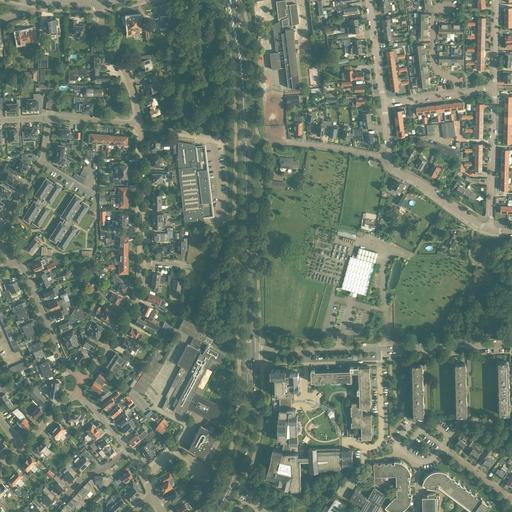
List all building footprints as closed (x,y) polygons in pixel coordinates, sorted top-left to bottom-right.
[(272,25),(275,46),(282,45),(283,51),(269,53),(271,69),(285,68),(288,88),(292,87),(292,89),(299,88),(295,54),(292,29),(295,28),(295,25),(299,24),(296,4),(289,5),(289,4),(286,4),(285,0),(276,1),(278,19),(277,19),(277,21),(272,25)] [(343,5),(335,6),(336,9),(337,15),(344,14),(356,13),(355,7),(343,9),(343,5)] [(336,9),(335,6),(332,6),(322,8),(323,14),(327,13),(327,11),(336,9)] [(167,13),(159,14),(160,27),(160,31),(167,30),(167,27),(169,27),(167,13)] [(389,19),(382,20),(383,26),(396,24),(396,22),(393,22),(393,19),(397,18),(399,18),(398,14),(390,15),(391,19),(389,19)] [(134,33),(140,32),(140,31),(140,28),(141,28),(140,15),(134,15),(134,16),(132,16),(127,16),(127,18),(124,18),(124,23),(127,23),(128,29),(129,34),(134,34),(134,33)] [(58,24),(57,20),(55,20),(50,21),(50,20),(48,19),(46,19),(45,20),(45,21),(45,25),(44,26),(44,29),(45,28),(46,32),(47,32),(47,33),(49,32),(52,31),(52,32),(53,34),(55,34),(56,32),(56,31),(56,24),(58,24)] [(80,26),(75,26),(75,21),(71,21),(71,27),(70,26),(70,33),(71,33),(78,33),(77,37),(78,37),(79,39),(82,39),(82,37),(83,37),(83,26),(80,26)] [(21,31),(20,30),(17,30),(16,32),(16,35),(14,36),(14,39),(17,39),(18,43),(22,43),(23,46),(25,47),(28,46),(29,46),(30,45),(29,41),(35,41),(33,33),(34,32),(33,29),(23,31),(21,31)] [(353,41),(353,44),(349,45),(349,41),(350,40),(350,37),(341,39),(342,42),(344,41),(345,48),(361,46),(360,40),(353,41)] [(361,49),(361,46),(345,48),(345,51),(349,51),(350,54),(361,53),(361,49)] [(105,55),(99,55),(99,56),(98,56),(98,55),(91,55),(91,69),(92,69),(92,70),(92,71),(98,72),(98,70),(101,70),(101,66),(99,65),(99,64),(109,64),(109,60),(105,60),(105,55)] [(139,67),(139,71),(149,69),(149,66),(151,65),(150,59),(139,61),(140,67),(139,67)] [(92,71),(92,70),(77,70),(77,71),(69,71),(69,84),(76,83),(75,76),(91,76),(91,81),(96,81),(96,82),(97,83),(98,83),(99,83),(100,83),(101,82),(101,81),(109,81),(109,74),(98,74),(98,72),(92,71)] [(362,72),(355,72),(355,73),(352,73),(352,70),(346,71),(347,80),(363,79),(363,76),(363,75),(363,73),(362,73),(362,72)] [(37,75),(30,74),(30,72),(24,72),(24,77),(29,78),(29,81),(36,81),(37,75)] [(145,92),(146,92),(147,92),(147,94),(157,92),(156,88),(158,88),(157,84),(156,78),(149,80),(150,83),(144,84),(145,88),(145,89),(145,90),(145,92)] [(341,82),(341,87),(346,87),(346,90),(351,89),(351,81),(341,82)] [(102,95),(102,89),(101,89),(101,88),(92,88),(88,88),(88,92),(92,92),(92,96),(101,96),(101,95),(102,95)] [(345,95),(345,98),(352,98),(352,106),(355,106),(360,106),(360,104),(364,104),(364,97),(356,97),(355,96),(352,96),(352,95),(345,95)] [(34,109),(39,109),(38,104),(41,104),(41,97),(38,98),(38,101),(32,102),(32,101),(30,101),(30,102),(27,102),(27,110),(31,110),(32,110),(34,109),(34,110),(34,109)] [(150,111),(151,114),(151,116),(152,116),(153,117),(155,116),(155,115),(160,113),(158,108),(156,109),(154,105),(158,104),(155,97),(152,98),(153,100),(146,103),(147,106),(150,105),(151,110),(150,111)] [(7,111),(18,110),(18,105),(20,105),(20,99),(16,99),(17,104),(7,104),(7,111)] [(93,108),(92,108),(93,103),(89,103),(89,102),(86,102),(86,101),(77,101),(77,110),(82,111),(92,112),(92,111),(93,111),(93,108)] [(444,111),(443,104),(436,105),(437,112),(438,116),(435,116),(436,119),(438,118),(438,119),(440,119),(440,115),(441,115),(441,112),(444,111)] [(361,114),(362,121),(370,120),(369,113),(361,114)] [(302,118),(294,118),(294,122),(293,134),(302,134),(302,122),(302,118)] [(367,127),(371,127),(370,120),(362,121),(363,124),(359,125),(360,128),(354,129),(354,132),(368,131),(367,127)] [(335,138),(337,129),(339,129),(339,126),(337,126),(330,124),(328,137),(332,137),(332,138),(334,138),(335,138)] [(323,135),(324,126),(316,125),(315,126),(314,127),(314,130),(314,131),(315,132),(317,132),(316,135),(323,135)] [(350,133),(350,132),(346,131),(347,129),(347,126),(343,126),(342,129),(343,129),(343,130),(342,130),(342,133),(341,138),(344,139),(345,140),(347,140),(348,140),(349,138),(352,138),(352,133),(350,133)] [(37,137),(37,128),(33,128),(29,128),(29,129),(25,129),(26,137),(23,137),(24,141),(32,140),(31,137),(37,137)] [(21,140),(18,140),(17,130),(17,129),(13,129),(13,130),(10,130),(10,134),(9,134),(9,138),(10,138),(10,141),(15,141),(15,144),(18,144),(18,146),(21,146),(21,140)] [(69,135),(69,130),(59,129),(58,136),(60,136),(60,137),(64,138),(64,136),(68,137),(68,139),(72,139),(72,135),(69,135)] [(411,129),(404,130),(397,131),(398,137),(405,136),(404,134),(408,133),(408,132),(411,132),(411,129)] [(373,142),(372,133),(368,134),(368,131),(354,132),(355,136),(363,135),(363,139),(366,139),(366,143),(367,143),(369,143),(369,142),(373,142)] [(88,133),(88,142),(89,142),(93,143),(93,147),(93,150),(91,150),(90,153),(94,153),(95,153),(95,152),(95,150),(95,147),(96,144),(96,134),(88,133)] [(120,150),(120,153),(122,153),(123,153),(124,145),(127,145),(128,145),(129,137),(127,136),(121,136),(120,146),(120,150)] [(159,139),(151,139),(151,149),(159,149),(159,146),(170,146),(170,140),(167,140),(161,140),(161,139),(159,139)] [(422,140),(420,146),(433,151),(435,145),(422,140)] [(178,168),(185,222),(197,221),(197,218),(213,216),(204,146),(195,147),(194,144),(177,141),(178,168)] [(437,142),(434,149),(459,159),(460,156),(460,152),(460,151),(460,142),(456,142),(456,146),(456,150),(437,142)] [(56,155),(66,159),(66,155),(63,155),(65,146),(58,145),(58,146),(57,146),(56,149),(57,149),(56,155)] [(408,152),(405,150),(402,156),(405,158),(404,160),(410,163),(414,155),(416,150),(412,148),(410,151),(409,151),(408,152)] [(69,160),(66,159),(56,155),(54,162),(59,164),(59,165),(62,166),(63,165),(64,163),(68,165),(69,160)] [(158,158),(158,156),(151,157),(151,165),(159,165),(159,163),(162,163),(162,158),(158,158)] [(26,159),(26,157),(22,158),(20,160),(18,158),(16,161),(19,163),(14,169),(21,173),(22,171),(23,172),(25,169),(26,169),(27,167),(26,166),(27,164),(24,162),(26,159)] [(422,159),(420,158),(415,166),(421,169),(426,162),(427,160),(423,157),(422,159)] [(279,169),(281,171),(283,171),(285,169),(285,166),(292,166),(291,167),(297,167),(298,161),(292,161),(292,159),(279,158),(279,165),(280,165),(279,169)] [(113,172),(127,172),(127,164),(127,163),(123,163),(123,164),(119,164),(119,165),(118,165),(118,168),(116,168),(116,171),(113,172)] [(435,177),(440,168),(433,164),(428,174),(435,177)] [(15,177),(12,175),(12,176),(10,174),(12,171),(5,166),(1,172),(6,176),(4,180),(5,181),(4,181),(7,183),(7,182),(14,187),(16,184),(17,184),(19,181),(18,181),(19,180),(15,178),(15,177)] [(127,173),(127,172),(113,172),(116,172),(116,178),(113,178),(113,182),(120,182),(120,179),(123,179),(123,178),(128,178),(127,177),(129,177),(129,173),(127,173)] [(152,181),(153,182),(157,182),(157,185),(164,185),(163,178),(166,178),(166,177),(169,177),(169,174),(166,174),(152,174),(153,178),(152,178),(151,179),(151,180),(151,181),(152,181)] [(49,209),(46,206),(48,202),(50,203),(61,186),(55,182),(53,186),(50,184),(51,182),(46,178),(35,196),(38,198),(35,202),(34,201),(33,200),(30,205),(31,206),(23,218),(29,222),(31,219),(34,220),(33,222),(38,226),(49,209)] [(390,186),(400,192),(404,184),(396,180),(394,183),(392,182),(390,186)] [(452,189),(462,195),(466,189),(460,185),(460,184),(457,182),(452,189)] [(10,194),(11,192),(6,188),(7,188),(0,184),(0,183),(0,193),(1,194),(0,194),(4,196),(7,198),(8,197),(9,198),(11,195),(10,194)] [(476,196),(466,189),(462,195),(472,202),(476,196)] [(395,203),(400,206),(407,195),(401,192),(395,203)] [(63,218),(64,218),(62,222),(60,221),(49,238),(55,242),(57,239),(60,241),(57,245),(63,249),(77,227),(73,225),(76,221),(77,222),(88,206),(82,202),(81,205),(78,203),(79,200),(80,198),(75,195),(61,216),(63,218)] [(374,232),(375,226),(367,224),(368,219),(362,219),(361,228),(374,232)] [(338,230),(337,234),(355,238),(356,234),(338,230)] [(447,245),(453,249),(458,241),(455,239),(456,236),(452,233),(448,238),(451,240),(447,245)] [(117,234),(115,234),(115,237),(118,237),(118,240),(114,240),(114,239),(106,239),(106,242),(114,242),(118,242),(128,242),(128,235),(128,234),(119,234),(117,234)] [(40,240),(35,236),(25,249),(30,253),(36,246),(38,247),(40,244),(39,243),(39,242),(40,240)] [(163,251),(166,251),(166,254),(172,254),(172,245),(166,245),(166,247),(154,247),(154,250),(153,251),(153,253),(154,253),(154,254),(163,254),(163,251)] [(368,295),(378,251),(360,247),(357,257),(350,256),(342,288),(352,290),(351,294),(357,296),(358,293),(368,295)] [(489,265),(495,252),(492,250),(485,247),(479,261),(489,265)] [(45,263),(44,259),(43,259),(32,264),(34,268),(33,269),(34,272),(35,271),(35,272),(43,268),(42,264),(45,263)] [(493,282),(495,275),(476,267),(473,273),(493,282)] [(49,272),(46,274),(45,272),(37,276),(39,282),(54,276),(55,275),(53,270),(49,272)] [(54,276),(39,282),(42,288),(50,285),(49,282),(52,281),(51,280),(55,278),(55,280),(65,277),(64,273),(54,276)] [(153,273),(152,280),(166,282),(170,282),(171,275),(166,274),(165,277),(161,277),(161,274),(153,273)] [(114,281),(113,285),(114,285),(113,289),(116,290),(116,291),(124,293),(127,285),(120,282),(120,280),(116,277),(114,281)] [(162,284),(165,284),(166,282),(152,280),(151,286),(154,286),(153,290),(161,291),(162,287),(158,286),(158,284),(162,284)] [(179,294),(181,281),(173,280),(171,293),(179,294)] [(18,285),(17,282),(16,282),(10,285),(13,293),(20,290),(17,285),(18,285)] [(57,291),(56,287),(53,289),(44,293),(47,299),(55,295),(58,294),(56,291),(57,291)] [(64,289),(64,291),(59,293),(60,297),(66,294),(66,293),(71,291),(69,287),(64,289)] [(107,293),(107,294),(113,297),(110,302),(117,306),(122,297),(109,290),(110,290),(107,288),(106,289),(104,288),(103,291),(105,292),(107,293)] [(8,290),(5,291),(8,297),(9,300),(11,304),(15,302),(16,302),(14,298),(12,299),(11,298),(12,298),(8,290)] [(165,312),(167,309),(158,305),(160,299),(157,297),(149,294),(147,300),(151,302),(155,304),(154,307),(165,312)] [(59,307),(59,306),(62,305),(63,309),(68,307),(70,306),(68,301),(66,302),(64,298),(59,301),(57,302),(57,301),(49,304),(52,310),(59,307)] [(11,304),(9,305),(10,308),(14,306),(16,312),(17,313),(24,310),(23,306),(26,305),(24,302),(16,305),(15,302),(11,304)] [(144,304),(140,312),(146,315),(145,317),(152,320),(156,311),(155,310),(144,304)] [(103,310),(102,312),(111,317),(115,310),(107,306),(104,310),(103,310)] [(68,307),(63,309),(60,311),(61,312),(54,315),(56,320),(63,317),(63,315),(69,313),(68,312),(70,312),(68,307)] [(69,324),(71,323),(77,319),(83,322),(84,322),(85,320),(84,320),(86,318),(87,318),(87,317),(86,316),(74,309),(71,315),(72,316),(68,318),(69,320),(68,321),(69,324)] [(20,320),(16,321),(18,324),(23,322),(22,319),(27,317),(24,310),(17,313),(17,315),(20,320)] [(107,323),(111,317),(102,312),(100,315),(101,316),(99,319),(107,323)] [(177,364),(181,366),(171,385),(173,386),(161,408),(171,413),(170,412),(171,409),(175,411),(182,414),(185,407),(208,419),(203,427),(208,430),(213,422),(214,422),(222,406),(192,391),(209,357),(220,362),(225,353),(224,353),(224,354),(211,347),(212,346),(210,345),(215,333),(213,332),(181,315),(174,329),(175,327),(193,337),(189,345),(187,344),(177,364)] [(145,325),(145,324),(152,328),(157,331),(159,326),(145,318),(144,321),(137,317),(134,323),(142,327),(144,324),(145,325)] [(25,331),(22,333),(22,334),(33,329),(31,325),(34,324),(33,321),(25,325),(23,322),(18,324),(19,327),(22,326),(25,331)] [(70,328),(69,324),(68,321),(58,325),(61,332),(70,328)] [(165,322),(162,327),(169,331),(172,326),(165,322)] [(90,325),(89,327),(100,334),(104,328),(96,323),(94,327),(90,325)] [(97,339),(100,334),(89,327),(88,329),(91,331),(89,335),(97,339)] [(139,337),(140,337),(142,335),(139,332),(136,330),(136,331),(132,328),(128,334),(137,340),(139,337)] [(26,334),(28,339),(19,343),(21,346),(25,344),(32,341),(34,340),(33,337),(36,336),(33,329),(22,334),(23,335),(26,334)] [(67,335),(63,337),(66,342),(76,338),(75,335),(74,335),(73,333),(72,333),(72,332),(71,332),(69,333),(68,334),(67,334),(67,335)] [(76,341),(77,340),(76,338),(66,342),(68,348),(72,346),(73,347),(78,345),(78,343),(76,341)] [(91,350),(95,343),(87,338),(83,345),(86,347),(87,347),(91,350)] [(130,341),(129,341),(125,338),(120,345),(128,350),(130,347),(135,351),(138,348),(132,344),(133,343),(130,341)] [(33,350),(30,352),(31,353),(41,349),(40,345),(43,343),(41,340),(33,344),(32,341),(25,344),(27,347),(31,345),(33,350)] [(82,352),(84,349),(80,346),(76,352),(77,352),(76,354),(77,354),(72,361),(76,364),(83,353),(82,352)] [(37,359),(33,360),(35,363),(41,360),(40,357),(44,355),(41,349),(31,353),(31,355),(35,354),(37,359)] [(87,356),(85,355),(87,351),(84,349),(82,352),(83,353),(76,364),(80,367),(87,356)] [(123,363),(123,362),(125,364),(128,359),(125,357),(124,359),(115,352),(111,358),(118,362),(120,360),(121,361),(121,362),(123,363)] [(157,352),(153,357),(160,362),(164,357),(157,352)] [(118,362),(111,358),(109,361),(116,366),(118,364),(123,367),(125,364),(123,362),(123,363),(121,362),(121,361),(120,360),(118,362)] [(42,370),(38,372),(39,373),(50,368),(48,364),(51,363),(50,360),(43,363),(41,360),(35,363),(36,366),(39,364),(42,370)] [(122,372),(123,371),(122,370),(122,369),(116,366),(109,361),(105,366),(113,371),(114,369),(117,371),(119,373),(121,371),(122,372)] [(510,414),(510,412),(509,367),(509,362),(499,362),(500,415),(510,414)] [(457,416),(467,416),(466,377),(466,363),(456,364),(457,416)] [(142,365),(137,371),(141,374),(145,367),(142,365)] [(424,417),(423,365),(413,365),(414,417),(424,417)] [(371,407),(370,395),(369,366),(350,367),(351,371),(361,370),(362,379),(361,379),(361,383),(361,386),(362,386),(362,395),(361,395),(362,403),(362,402),(363,407),(362,407),(371,407)] [(42,379),(43,382),(49,380),(48,377),(53,375),(50,368),(39,373),(39,374),(43,373),(45,378),(42,379)] [(275,394),(275,395),(277,395),(280,395),(281,410),(280,410),(279,411),(279,417),(278,432),(278,439),(281,439),(281,442),(285,442),(283,451),(276,449),(273,449),(271,456),(272,456),(269,470),(268,470),(267,476),(266,477),(279,480),(279,483),(285,485),(285,488),(289,489),(289,488),(291,488),(291,490),(296,490),(301,490),(300,461),(309,460),(311,472),(319,471),(341,468),(341,466),(353,465),(352,450),(341,450),(340,450),(339,448),(317,448),(309,448),(309,456),(309,458),(298,458),(298,453),(291,453),(290,447),(290,444),(298,443),(298,436),(298,435),(297,422),(298,422),(297,414),(296,414),(296,408),(291,408),(291,403),(293,403),(293,401),(293,400),(291,400),(291,395),(295,394),(295,389),(300,389),(299,381),(299,372),(290,373),(286,373),(286,369),(271,369),(271,377),(275,377),(275,394)] [(100,371),(96,377),(97,378),(100,380),(98,383),(102,386),(106,380),(108,381),(110,378),(108,377),(100,371)] [(312,382),(352,381),(352,377),(352,372),(339,373),(339,372),(332,372),(332,373),(323,373),(323,372),(316,373),(312,374),(312,373),(311,373),(312,382)] [(132,375),(129,373),(125,380),(128,382),(129,380),(130,381),(128,384),(132,387),(136,381),(132,378),(133,377),(131,376),(132,375)] [(102,386),(98,383),(100,380),(97,378),(95,381),(94,380),(90,386),(101,393),(102,390),(106,392),(109,390),(104,388),(102,386)] [(0,392),(0,393),(10,386),(6,388),(5,386),(2,388),(0,384),(0,392)] [(2,395),(0,396),(0,398),(3,403),(9,399),(5,393),(12,389),(10,386),(0,393),(2,395)] [(39,389),(36,386),(34,387),(33,387),(28,392),(41,404),(43,407),(44,407),(49,402),(39,393),(40,391),(43,393),(39,389)] [(55,398),(57,396),(58,388),(53,387),(53,388),(47,387),(46,392),(49,393),(49,395),(52,396),(53,397),(55,398)] [(113,405),(112,404),(114,402),(112,400),(115,398),(113,395),(110,397),(101,405),(103,407),(103,408),(104,409),(105,409),(105,410),(106,410),(107,411),(111,408),(115,404),(115,403),(113,405)] [(16,402),(13,404),(9,399),(3,403),(7,409),(10,407),(11,409),(18,405),(16,402)] [(352,402),(353,427),(362,427),(362,423),(361,423),(361,414),(361,407),(360,407),(360,402),(352,402)] [(28,411),(20,404),(18,407),(25,414),(28,411)] [(43,411),(41,409),(43,407),(41,404),(39,406),(31,413),(36,418),(43,411)] [(113,418),(122,410),(118,405),(116,407),(109,412),(109,413),(109,414),(110,415),(111,415),(113,418)] [(24,417),(25,416),(17,409),(12,412),(20,419),(17,422),(22,427),(23,426),(26,429),(30,424),(27,421),(28,420),(24,417)] [(124,423),(127,420),(127,419),(129,418),(125,413),(116,420),(118,422),(117,423),(119,425),(120,425),(122,427),(125,424),(124,423)] [(372,439),(371,414),(363,415),(363,436),(359,436),(359,439),(363,439),(372,439)] [(133,424),(132,425),(128,421),(132,418),(131,417),(127,420),(124,423),(125,424),(122,427),(123,428),(122,429),(122,430),(123,432),(124,432),(126,434),(135,426),(133,424)] [(158,424),(155,428),(162,433),(165,429),(163,427),(164,427),(167,422),(163,419),(158,424)] [(59,425),(54,429),(67,441),(65,438),(66,436),(62,433),(65,430),(59,425)] [(84,437),(86,439),(97,430),(93,425),(86,431),(89,433),(84,437)] [(202,426),(198,431),(197,431),(188,449),(211,461),(224,438),(208,430),(203,427),(202,426)] [(66,442),(67,441),(54,429),(50,434),(56,439),(59,436),(63,440),(66,442)] [(101,435),(97,430),(86,439),(88,441),(92,437),(94,440),(101,435)] [(147,433),(144,430),(139,435),(136,432),(134,434),(127,440),(133,446),(147,433)] [(456,444),(462,449),(466,443),(467,442),(465,441),(464,442),(462,441),(465,438),(462,436),(459,434),(457,437),(460,439),(456,444)] [(482,437),(479,434),(477,437),(470,446),(473,448),(469,454),(476,459),(480,454),(479,454),(481,451),(475,446),(482,437)] [(468,444),(470,446),(477,437),(474,436),(468,444)] [(169,444),(164,438),(157,443),(159,446),(164,443),(167,447),(169,444)] [(42,444),(40,446),(49,454),(49,453),(52,457),(54,455),(52,453),(53,452),(49,448),(48,449),(47,448),(51,444),(45,439),(41,443),(42,444)] [(105,440),(100,445),(103,449),(102,450),(102,449),(98,452),(100,455),(110,447),(108,445),(109,444),(105,440)] [(147,444),(147,443),(140,448),(143,454),(150,449),(155,445),(152,440),(147,444)] [(492,444),(486,452),(489,455),(495,447),(492,444)] [(47,456),(49,454),(40,446),(39,447),(38,446),(34,451),(40,456),(43,452),(44,453),(47,456)] [(112,448),(111,449),(110,447),(100,455),(103,457),(106,455),(106,454),(107,453),(110,457),(116,452),(112,448)] [(151,450),(150,449),(143,454),(147,459),(154,454),(153,452),(157,450),(155,447),(151,450)] [(90,462),(86,458),(87,456),(90,459),(92,456),(85,449),(79,456),(81,458),(79,459),(86,466),(90,462)] [(486,459),(482,464),(485,467),(487,469),(487,468),(488,469),(492,464),(492,465),(495,460),(487,454),(484,458),(486,459)] [(30,457),(26,461),(36,471),(38,468),(34,465),(36,462),(30,457)] [(82,471),(86,466),(79,459),(75,464),(82,471)] [(34,472),(36,471),(26,461),(21,466),(27,471),(30,469),(34,472)] [(412,497),(412,496),(412,495),(410,495),(410,476),(411,476),(411,475),(411,473),(410,472),(410,471),(409,470),(409,469),(408,468),(407,467),(407,466),(406,465),(406,464),(405,464),(404,463),(403,463),(402,462),(401,462),(400,461),(398,461),(396,461),(394,461),(395,462),(374,463),(374,479),(375,484),(388,492),(391,486),(382,480),(382,476),(396,476),(397,497),(395,497),(385,507),(386,508),(387,508),(387,509),(388,509),(389,510),(390,510),(391,511),(392,511),(394,511),(395,511),(396,511),(397,511),(398,511),(399,511),(400,511),(401,511),(402,510),(404,510),(404,509),(405,508),(406,508),(407,507),(408,506),(408,505),(409,505),(409,504),(410,503),(410,502),(411,501),(411,500),(411,499),(412,498),(412,497)] [(69,482),(74,477),(74,476),(77,473),(66,463),(64,466),(69,471),(61,479),(67,484),(69,481),(69,482)] [(501,478),(503,475),(504,473),(506,471),(504,470),(504,469),(501,467),(500,470),(498,469),(494,473),(501,478)] [(49,470),(45,473),(51,479),(54,475),(49,470)] [(17,471),(12,476),(22,485),(24,483),(20,479),(23,477),(17,471)] [(123,480),(125,482),(132,477),(128,471),(121,476),(121,477),(118,479),(120,482),(123,480)] [(433,472),(432,472),(431,472),(430,473),(429,474),(428,474),(427,475),(426,476),(426,477),(425,478),(425,479),(424,480),(424,481),(423,483),(423,484),(423,485),(424,485),(424,487),(435,489),(435,488),(439,488),(439,484),(440,484),(442,486),(441,487),(473,511),(485,511),(486,511),(487,511),(490,506),(482,500),(480,502),(479,501),(480,500),(447,475),(448,473),(447,473),(446,472),(445,472),(444,472),(443,471),(442,471),(441,471),(440,471),(439,471),(438,471),(437,471),(436,471),(435,471),(434,471),(433,472)] [(164,491),(172,487),(169,483),(173,481),(169,473),(160,479),(163,484),(160,485),(164,491)] [(62,488),(66,485),(56,475),(53,478),(55,479),(53,481),(54,482),(54,486),(50,491),(56,495),(58,493),(58,492),(62,488)] [(21,487),(22,485),(12,476),(8,480),(14,486),(17,483),(21,487)] [(91,480),(90,479),(88,482),(92,486),(95,483),(98,483),(98,487),(102,487),(104,485),(106,487),(113,480),(108,476),(107,478),(105,476),(102,476),(95,476),(95,477),(93,477),(91,480)] [(141,491),(132,480),(126,486),(130,490),(131,489),(136,495),(141,491)] [(77,493),(82,498),(90,490),(95,495),(97,492),(87,482),(83,486),(84,487),(80,491),(79,491),(77,493)] [(0,487),(0,492),(2,495),(5,492),(8,495),(10,493),(7,490),(3,485),(1,488),(0,487)] [(51,499),(52,500),(55,496),(45,487),(42,489),(47,494),(40,502),(45,507),(47,504),(51,499)] [(362,506),(364,502),(366,503),(364,507),(360,511),(375,511),(386,494),(375,488),(367,501),(366,500),(367,497),(355,491),(350,499),(362,506)] [(131,489),(130,490),(128,491),(128,490),(123,494),(130,501),(136,495),(131,489)] [(179,497),(178,495),(181,493),(180,493),(182,492),(180,489),(179,490),(178,490),(176,492),(175,491),(172,493),(173,494),(168,497),(172,503),(174,505),(177,502),(176,500),(179,497)] [(435,511),(438,511),(439,511),(439,509),(439,508),(439,507),(439,506),(439,505),(440,504),(440,502),(440,501),(440,498),(439,494),(435,494),(435,492),(436,492),(425,495),(425,500),(423,500),(424,505),(425,505),(425,507),(424,507),(423,511),(435,511)] [(73,497),(68,502),(68,503),(66,505),(71,510),(79,502),(84,506),(86,504),(76,494),(73,497)] [(111,497),(112,498),(121,509),(126,504),(120,498),(118,500),(115,497),(113,495),(111,497)] [(39,511),(40,511),(41,511),(44,508),(34,498),(31,501),(36,506),(30,511),(39,511)] [(108,502),(116,511),(117,511),(121,509),(112,498),(110,499),(111,500),(108,502)] [(341,511),(346,505),(335,498),(329,508),(326,505),(321,511),(341,511)] [(188,510),(191,508),(185,499),(182,501),(183,503),(180,505),(180,506),(176,509),(178,511),(184,511),(188,509),(188,510)] [(116,511),(108,502),(106,500),(104,502),(109,508),(106,510),(108,511),(116,511)]
